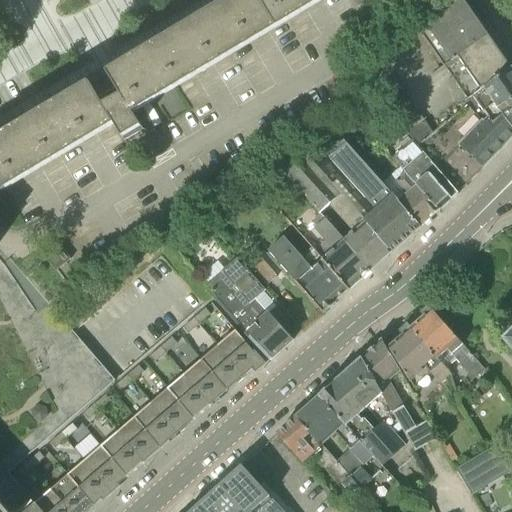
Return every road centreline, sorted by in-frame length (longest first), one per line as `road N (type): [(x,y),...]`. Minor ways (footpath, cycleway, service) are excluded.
road 1 (tertiary): [(142,511),(492,199)]
road 2 (residential): [(119,0),(0,65)]
